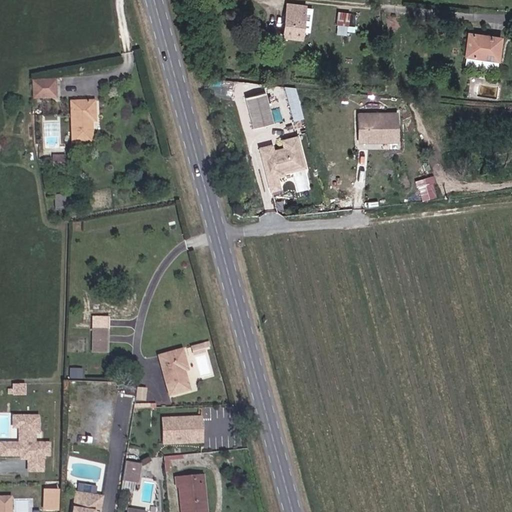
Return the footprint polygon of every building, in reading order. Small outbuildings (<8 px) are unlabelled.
[(311,7),(288,4),(285,36),(308,39),(309,28),(312,29),(313,20),(310,20),(311,7)] [(348,14),(338,14),(337,27),(347,28),(348,14)] [(466,28),(461,62),(478,64),(479,54),(495,56),(497,40),(498,32),(466,28)] [(54,82),(33,84),(34,100),(55,99),(54,82)] [(303,118),(299,85),(287,86),(291,119),(303,118)] [(266,92),(245,98),(253,128),(275,122),(266,92)] [(94,105),(74,105),(75,146),(95,146),(94,105)] [(397,114),(358,114),(358,143),(397,142),(397,114)] [(308,169),(299,136),(259,147),(271,191),(283,188),(280,177),(308,169)] [(63,153),(53,155),(55,165),(65,163),(63,153)] [(434,175),(416,179),(421,200),(439,196),(434,175)] [(97,328),(97,352),(108,353),(108,328),(97,328)] [(194,355),(210,351),(208,341),(192,345),(194,355)] [(184,372),(196,368),(189,348),(161,358),(174,395),(190,389),(184,372)] [(137,387),(136,400),(147,401),(148,388),(137,387)] [(202,414),(162,416),(163,443),(203,441),(202,414)] [(44,454),(44,442),(30,442),(31,431),(34,431),(34,415),(10,415),(10,426),(16,426),(16,442),(7,442),(6,454),(17,454),(17,457),(24,457),(38,458),(38,454),(44,454)] [(38,470),(38,458),(24,457),(24,470),(38,470)] [(143,463),(126,460),(122,480),(140,483),(143,463)] [(212,511),(211,476),(176,477),(176,490),(184,490),(182,511),(212,511)] [(56,511),(56,490),(40,490),(40,511),(56,511)] [(92,511),(96,495),(76,492),(71,511),(92,511)] [(11,511),(11,495),(0,495),(0,511),(11,511)] [(98,511),(101,496),(96,495),(92,511),(98,511)] [(27,511),(28,499),(15,499),(15,511),(27,511)]
